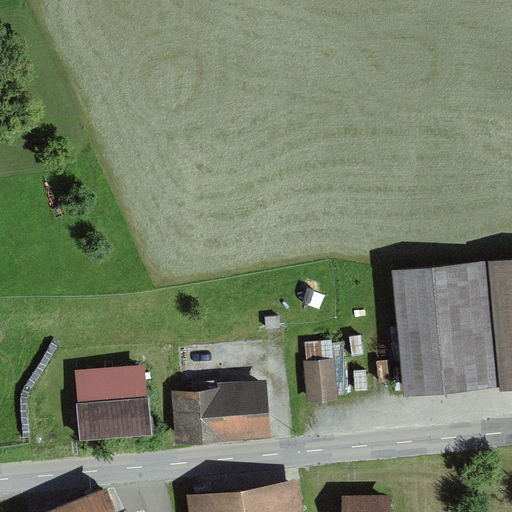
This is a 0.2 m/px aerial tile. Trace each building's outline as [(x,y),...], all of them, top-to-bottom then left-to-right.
[(511,257),(396,268),(407,393),(511,384),(511,257)] [(335,359),(306,360),(308,399),(336,398),(335,359)] [(147,363),(78,369),(85,438),(154,432),(147,363)] [(268,381),(173,390),(177,442),(273,434),(268,381)] [(306,511),(302,477),(190,493),(192,511),(306,511)] [(120,511),(107,481),(34,511),(120,511)] [(393,511),(393,494),(346,495),(346,511),(393,511)]
